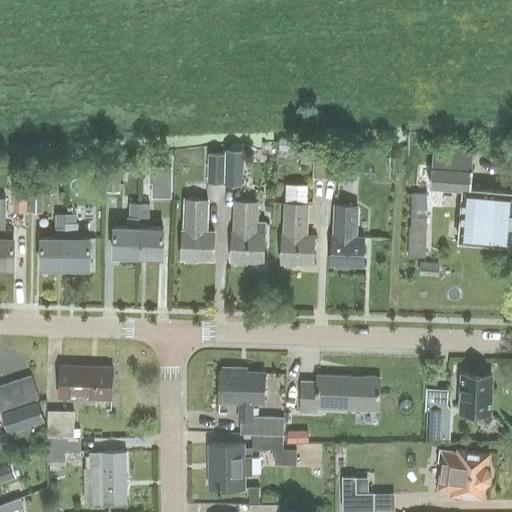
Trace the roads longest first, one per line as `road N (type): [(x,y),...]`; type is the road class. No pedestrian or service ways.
road 1 (residential): [(511,343),(168,330)]
road 2 (residential): [(168,330),(170,511)]
road 3 (residential): [(168,330),(0,324)]
